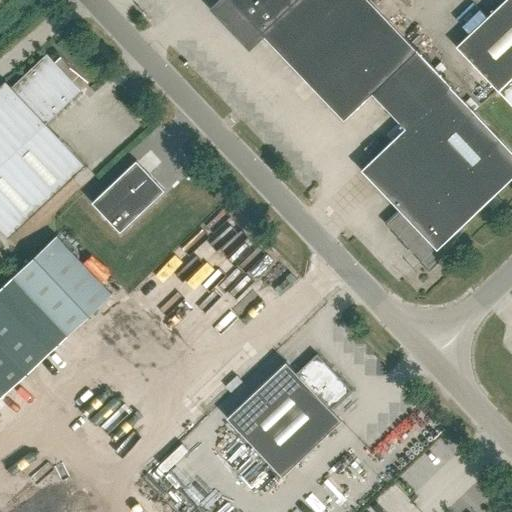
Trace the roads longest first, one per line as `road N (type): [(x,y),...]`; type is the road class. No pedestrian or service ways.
road 1 (unclassified): [(426,352),(94,0)]
road 2 (unclassified): [(511,441),(426,352)]
